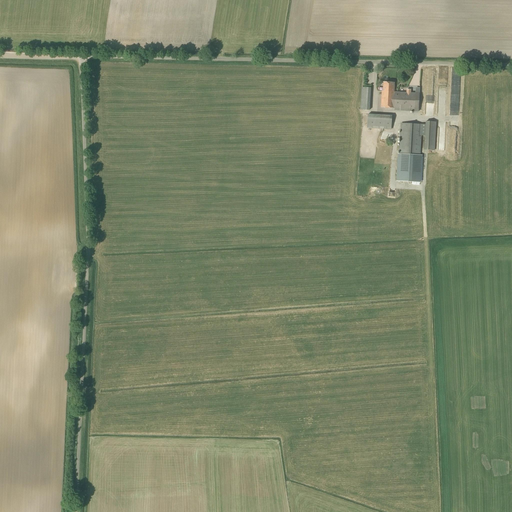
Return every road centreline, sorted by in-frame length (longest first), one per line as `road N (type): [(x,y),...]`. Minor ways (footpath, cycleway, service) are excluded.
road 1 (unclassified): [(72,511),(86,257),(83,57),(92,56)]
road 2 (unclassified): [(511,63),(92,56)]
